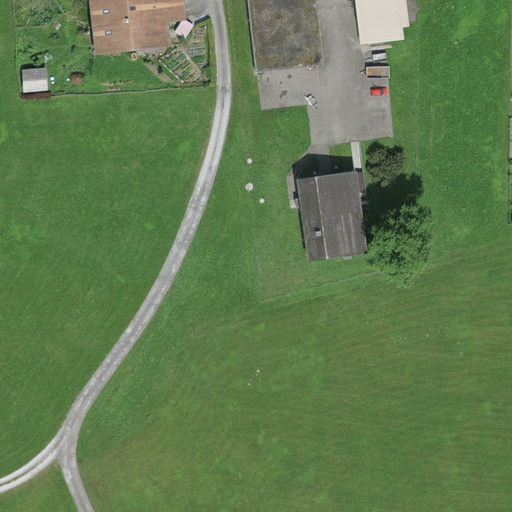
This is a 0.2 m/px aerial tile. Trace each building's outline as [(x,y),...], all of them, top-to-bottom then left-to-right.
[(98,0),(103,44),(158,38),(154,0),(98,0)] [(305,59),(306,67),(324,65),(318,12),(310,13),(308,0),(247,0),(256,73),(257,73),(256,65),(305,59)] [(362,0),(368,44),(402,40),(397,0),(362,0)] [(45,88),(44,72),(24,73),(25,89),(45,88)] [(298,181),(309,261),(366,253),(355,173),(298,181)]
